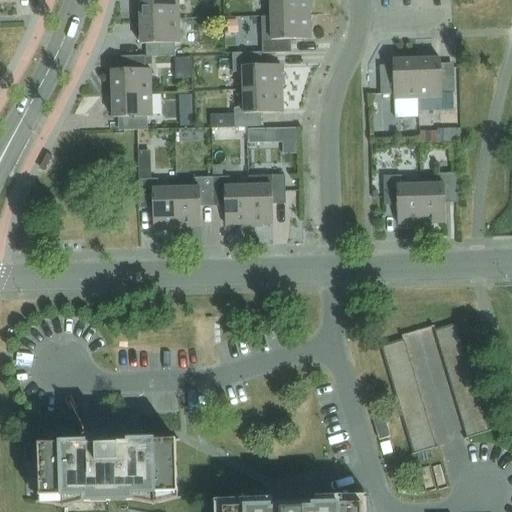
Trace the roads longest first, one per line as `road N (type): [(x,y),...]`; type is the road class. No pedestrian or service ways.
road 1 (residential): [(0,278),(330,268)]
road 2 (residential): [(330,268),(329,109),(358,32),(360,0)]
road 3 (residential): [(330,268),(511,263)]
road 4 (tertiary): [(13,132),(55,59),(76,0)]
